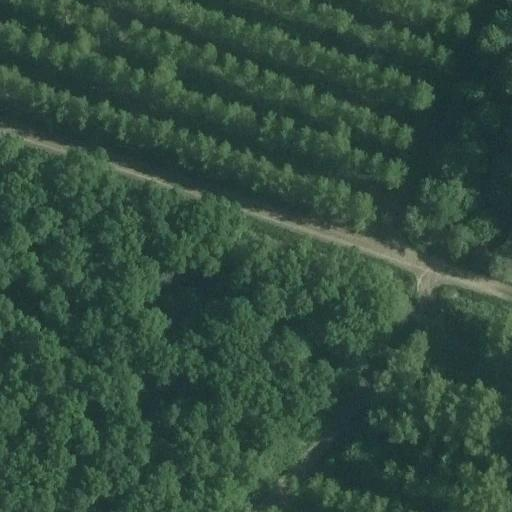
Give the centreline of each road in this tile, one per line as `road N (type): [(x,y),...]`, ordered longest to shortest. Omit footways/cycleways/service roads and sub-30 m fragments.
road 1 (track): [(0,134),(511,294)]
road 2 (track): [(251,511),(431,297),(511,142)]
